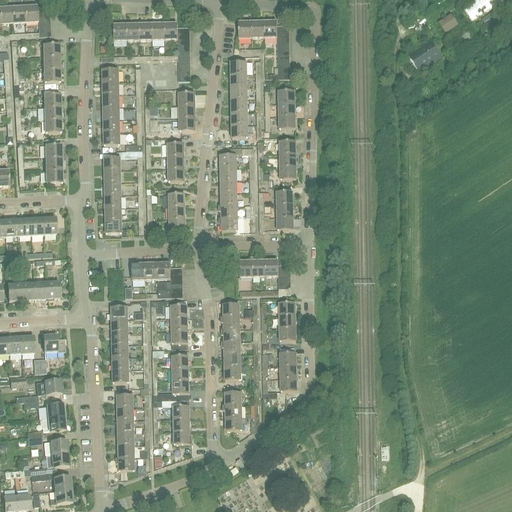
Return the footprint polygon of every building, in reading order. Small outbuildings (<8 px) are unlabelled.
[(492,0),(476,0),(462,9),(471,23),(497,6),(492,0)] [(12,26),(11,10),(5,10),(5,8),(0,7),(0,26),(12,26)] [(37,9),(37,8),(24,9),(25,25),(38,25),(37,21),(37,15),(37,9)] [(25,25),(24,9),(11,10),(12,26),(25,25)] [(442,19),(448,28),(459,21),(452,12),(442,19)] [(500,12),(483,24),(491,35),(508,23),(500,12)] [(277,23),(264,24),(264,40),(277,40),(277,34),(276,28),(277,28),(277,23)] [(239,41),(251,40),(251,24),(238,24),(239,41)] [(251,24),(251,40),(264,40),(264,24),(251,24)] [(127,43),(139,43),(139,26),(126,27),(127,43)] [(139,26),(139,43),(152,42),(152,26),(139,26)] [(152,42),(165,42),(164,26),(152,26),(152,42)] [(165,42),(177,42),(177,36),(177,31),(177,26),(164,26),(165,42)] [(454,47),(477,32),(473,26),(450,41),(454,47)] [(127,43),(126,27),(114,27),(114,43),(127,43)] [(430,41),(407,57),(419,74),(426,69),(425,68),(428,66),(429,68),(442,59),(430,41)] [(252,51),(251,51),(252,56),(265,56),(265,51),(265,46),(259,46),(259,47),(252,47),(252,51)] [(43,60),(59,59),(59,47),(43,47),(43,60)] [(152,63),(165,62),(165,58),(159,58),(159,51),(153,52),(153,58),(152,58),(152,63)] [(59,59),(43,60),(43,73),(59,72),(59,59)] [(231,77),(247,77),(247,64),(231,64),(231,77)] [(13,71),(13,82),(18,82),(18,81),(24,81),(23,74),(18,74),(17,71),(13,71)] [(102,84),(119,84),(118,71),(102,72),(102,84)] [(61,73),(59,73),(59,72),(43,73),(43,85),(60,85),(60,79),(61,79),(61,73)] [(247,77),(231,77),(231,90),(247,89),(247,77)] [(119,84),(102,84),(103,97),(119,97),(119,84)] [(248,102),(247,89),(231,90),(231,102),(248,102)] [(15,112),(20,111),(19,99),(27,98),(26,93),(14,93),(15,112)] [(278,93),(278,106),(295,106),(294,93),(278,93)] [(179,95),(179,108),(195,108),(195,95),(179,95)] [(44,97),(44,110),(60,110),(60,97),(44,97)] [(103,97),(103,110),(119,110),(119,97),(103,97)] [(232,115),(248,115),(248,102),(231,102),(232,115)] [(278,106),(279,119),(295,119),(295,106),(278,106)] [(195,121),(195,108),(179,108),(179,121),(195,121)] [(44,110),(44,123),(61,122),(60,110),(44,110)] [(103,110),(103,123),(120,122),(119,110),(103,110)] [(248,115),(232,115),(232,128),(248,128),(248,115)] [(295,131),(295,119),(279,119),(279,132),(295,131)] [(196,133),(195,121),(179,121),(179,134),(196,133)] [(61,135),(61,122),(44,123),(45,136),(61,135)] [(104,135),(120,135),(120,122),(103,123),(104,135)] [(21,124),(16,124),(16,138),(16,143),(26,142),(26,137),(21,137),(21,131),(21,124)] [(176,133),(176,124),(162,124),(162,133),(176,133)] [(248,140),(248,128),(232,128),(232,141),(248,140)] [(120,135),(104,135),(104,148),(120,148),(120,135)] [(142,153),(142,135),(137,135),(137,148),(130,147),(130,153),(142,153)] [(279,144),(280,157),(296,156),(296,143),(279,144)] [(167,146),(168,159),(184,159),(184,146),(167,146)] [(61,149),(61,147),(45,148),(45,160),(62,160),(61,154),(63,154),(63,149),(61,149)] [(249,169),(249,170),(254,170),(254,150),(242,150),(242,157),(249,157),(249,169)] [(138,172),(142,172),(142,153),(130,153),(130,160),(137,160),(138,172)] [(296,169),(296,156),(280,157),(280,169),(296,169)] [(220,158),(220,171),(236,170),(236,157),(220,158)] [(258,157),(258,170),(263,170),(263,165),(269,165),(268,157),(263,157),(258,157)] [(168,159),(168,172),(184,171),(184,159),(168,159)] [(62,160),(45,160),(46,173),(62,173),(62,160)] [(104,173),(121,173),(120,160),(104,160),(104,173)] [(296,182),(296,169),(280,169),(280,182),(296,182)] [(220,171),(220,183),(237,183),(236,170),(220,171)] [(263,170),(258,170),(258,189),(264,189),(269,189),(269,182),(263,182),(263,170)] [(185,184),(184,171),(168,172),(168,185),(185,184)] [(8,172),(0,172),(0,188),(9,188),(8,172)] [(63,174),(62,174),(62,173),(46,173),(46,186),(62,186),(62,179),(63,179),(63,174)] [(121,185),(121,181),(121,174),(121,173),(104,173),(105,185),(121,185)] [(220,183),(221,196),(237,196),(237,183),(220,183)] [(246,196),(250,195),(255,195),(254,183),(250,183),(250,190),(246,190),(246,196)] [(105,185),(105,198),(121,198),(121,185),(105,185)] [(277,208),(293,207),(293,194),(277,195),(277,208)] [(168,196),(169,209),(185,209),(185,196),(168,196)] [(237,196),(221,196),(221,208),(237,208),(237,196)] [(105,198),(105,211),(121,210),(121,198),(105,198)] [(277,220),(293,220),(293,207),(277,208),(277,220)] [(221,208),(221,221),(237,221),(237,208),(221,208)] [(255,220),(255,208),(250,208),(250,213),(242,213),(242,219),(244,219),(244,220),(250,220),(250,221),(255,220)] [(169,209),(169,222),(185,222),(185,209),(169,209)] [(121,210),(105,211),(105,223),(122,223),(121,210)] [(42,221),(43,237),(56,236),(55,220),(42,221)] [(293,220),(277,220),(277,233),(294,233),(293,220)] [(18,239),(31,238),(30,221),(17,222),(18,239)] [(31,238),(43,237),(42,221),(30,221),(31,238)] [(237,221),(221,221),(221,234),(238,234),(237,221)] [(4,223),(5,239),(18,239),(17,222),(4,223)] [(186,235),(185,222),(169,222),(169,235),(186,235)] [(122,223),(105,223),(106,236),(122,236),(122,223)] [(8,251),(8,241),(0,241),(0,247),(0,252),(8,251)] [(253,279),(252,263),(239,263),(240,280),(253,279)] [(265,279),(265,263),(252,263),(253,279),(260,279),(260,283),(262,283),(262,285),(252,285),(253,290),(253,293),(253,298),(266,297),(266,293),(265,279)] [(265,279),(278,279),(278,274),(278,268),(278,263),(265,263),(265,279)] [(157,282),(157,265),(144,266),(144,282),(157,282)] [(157,265),(157,282),(170,281),(170,276),(170,270),(170,265),(157,265)] [(144,282),(144,266),(131,266),(132,283),(144,282)] [(59,284),(46,285),(47,301),(60,300),(59,284)] [(34,302),(33,285),(20,286),(21,303),(34,302)] [(34,302),(47,301),(46,285),(33,285),(34,302)] [(21,303),(20,286),(7,287),(8,304),(21,303)] [(266,297),(278,297),(278,292),(278,288),(275,288),(275,293),(266,293),(266,297)] [(145,296),(145,292),(142,293),(142,296),(132,296),(132,301),(133,301),(145,300),(145,296)] [(171,300),(170,294),(170,292),(158,292),(158,296),(158,300),(171,300)] [(152,321),(156,321),(156,311),(163,311),(163,303),(151,304),(152,321)] [(279,318),(295,318),(295,305),(279,305),(279,318)] [(223,306),(223,319),(240,319),(239,306),(223,306)] [(253,319),(257,319),(257,306),(252,306),(253,311),(245,312),(245,319),(253,319)] [(171,308),(171,321),(188,320),(187,307),(171,308)] [(111,309),(111,322),(128,322),(127,309),(111,309)] [(296,319),(295,319),(295,318),(279,318),(279,331),(296,331),(296,325),(297,325),(296,319)] [(223,319),(222,320),(222,332),(240,332),(240,319),(223,319)] [(171,321),(171,334),(188,333),(188,320),(171,321)] [(128,334),(128,322),(111,322),(112,335),(128,334)] [(297,332),(296,332),(296,331),(279,331),(280,344),(296,344),(296,337),(297,337),(297,332)] [(224,338),(224,345),(240,344),(240,332),(222,332),(222,338),(224,338)] [(188,346),(188,333),(171,334),(172,346),(188,346)] [(112,335),(112,347),(128,347),(128,334),(112,335)] [(56,337),(43,338),(44,355),(57,354),(65,354),(64,341),(56,342),(56,337)] [(20,339),(7,340),(8,357),(21,356),(20,339)] [(20,339),(21,356),(34,355),(33,339),(20,339)] [(0,357),(8,357),(7,340),(0,340),(0,357)] [(224,350),(224,357),(241,357),(240,344),(224,345),(222,345),(223,350),(224,350)] [(112,347),(112,360),(128,360),(128,347),(112,347)] [(280,356),(280,369),(296,368),(296,355),(293,355),(293,350),(280,350),(281,356),(280,356)] [(224,357),(224,370),(241,370),(241,357),(224,357)] [(172,358),(172,371),(188,371),(188,358),(172,358)] [(129,372),(128,360),(112,360),(112,373),(129,372)] [(297,381),(296,368),(280,369),(280,381),(297,381)] [(241,370),(224,370),(225,383),(241,383),(241,375),(246,375),(246,370),(241,370)] [(189,384),(188,371),(172,371),(173,384),(189,384)] [(129,385),(129,372),(112,373),(113,386),(129,385)] [(149,391),(149,372),(144,372),(144,385),(138,385),(139,391),(149,391)] [(23,386),(23,380),(10,380),(11,390),(17,390),(17,386),(23,386)] [(297,394),(297,381),(280,381),(281,394),(297,394)] [(24,404),(38,403),(38,398),(62,396),(61,382),(44,384),(44,385),(36,386),(36,392),(37,397),(24,399),(24,404)] [(189,396),(189,384),(173,384),(173,397),(189,396)] [(225,408),(242,407),(241,394),(225,395),(225,408)] [(117,410),(133,410),(133,397),(117,397),(117,410)] [(46,408),(48,421),(64,419),(63,406),(46,408)] [(225,408),(224,408),(224,414),(225,414),(226,421),(242,420),(242,407),(225,408)] [(251,420),(259,420),(259,407),(254,407),(251,407),(251,420)] [(173,421),(190,421),(189,408),(173,408),(173,421)] [(117,410),(117,423),(134,423),(133,410),(117,410)] [(66,432),(64,419),(48,421),(41,422),(43,434),(66,432)] [(242,420),(226,421),(226,433),(242,433),(242,425),(247,425),(247,420),(242,420)] [(259,420),(251,420),(251,436),(259,431),(260,429),(259,420)] [(190,421),(173,421),(173,434),(190,434),(190,421)] [(117,423),(118,436),(134,435),(134,423),(117,423)] [(190,434),(173,434),(174,447),(192,447),(192,435),(190,435),(190,434)] [(118,448),(134,448),(134,435),(118,436),(118,448)] [(46,458),(68,456),(67,443),(44,445),(45,459),(46,458)] [(134,448),(118,448),(118,461),(134,461),(134,448)] [(69,469),(68,456),(46,458),(47,470),(56,469),(56,470),(69,469)] [(118,461),(117,461),(117,467),(118,467),(118,474),(135,474),(134,461),(118,461)] [(55,493),(71,492),(70,479),(53,480),(55,493)] [(72,505),(71,492),(55,493),(55,501),(50,502),(50,507),(56,506),(72,505)] [(16,498),(17,511),(29,511),(31,511),(30,497),(16,498)] [(4,511),(17,511),(16,498),(3,500),(4,511)]
